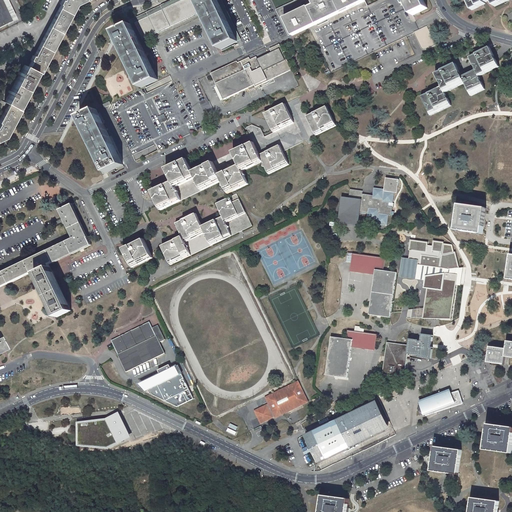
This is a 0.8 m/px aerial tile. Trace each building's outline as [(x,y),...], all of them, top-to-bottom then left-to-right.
[(0,140),(7,138),(21,110),(17,108),(37,71),(40,73),(77,4),(85,0),(61,0),(60,4),(61,5),(34,55),(33,55),(31,60),(32,60),(28,67),(24,65),(20,72),(19,72),(18,74),(19,74),(10,90),(10,91),(9,90),(8,92),(9,93),(5,102),(8,104),(0,119),(0,140)] [(0,0),(0,25),(13,20),(3,0),(0,0)] [(204,9),(199,0),(182,0),(134,23),(131,24),(133,29),(139,40),(142,39),(204,9)] [(199,0),(204,9),(223,48),(239,40),(219,0),(199,0)] [(314,0),(315,2),(317,6),(288,20),(296,36),(310,29),(367,2),(366,0),(407,0),(413,12),(421,9),(427,6),(424,0),(314,0)] [(133,29),(131,24),(115,32),(117,36),(142,87),(158,80),(139,40),(133,29)] [(414,33),(420,46),(421,47),(422,48),(423,49),(425,49),(426,48),(435,44),(426,26),(414,33)] [(224,69),(212,74),(225,101),(261,84),(262,87),(292,72),(293,72),(281,45),(272,50),(273,54),(260,60),(259,58),(253,61),(252,58),(241,64),(239,61),(224,69)] [(499,68),(490,48),(454,64),(463,84),(469,97),(484,91),(478,77),(499,68)] [(454,64),(433,74),(435,77),(439,88),(442,94),(463,84),(454,64)] [(419,97),(428,116),(448,107),(442,94),(439,88),(419,97)] [(282,151),(335,126),(327,107),(307,117),(298,98),(265,113),(274,132),(265,136),(261,128),(253,124),(246,127),(253,142),(233,151),(239,164),(218,173),(213,161),(193,170),(187,157),(166,167),(173,180),(153,189),(162,207),(181,198),(175,185),(195,176),(201,189),(221,179),(227,192),(248,182),(242,170),(262,160),(268,173),(288,163),(282,151)] [(96,108),(79,116),(106,171),(123,163),(96,108)] [(359,213),(368,214),(367,218),(377,219),(377,224),(387,225),(389,213),(391,213),(392,205),(389,204),(389,200),(393,201),(394,191),(398,191),(399,177),(386,175),(385,188),(374,186),(373,196),(361,195),(362,191),(349,189),(348,198),(340,198),(337,223),(358,226),(359,213)] [(170,261),(250,224),(236,193),(216,202),(222,214),(202,224),(196,211),(176,221),(182,233),(162,242),(170,261)] [(56,261),(92,243),(74,204),(61,210),(73,237),(48,250),(54,262),(55,261),(56,261)] [(487,211),(460,207),(456,233),(483,237),(487,211)] [(145,237),(126,245),(134,262),(152,254),(145,237)] [(428,244),(411,241),(409,251),(410,251),(409,261),(404,260),(403,273),(416,275),(417,265),(440,267),(441,258),(439,258),(440,252),(442,253),(443,243),(433,242),(433,247),(427,246),(428,244)] [(48,250),(0,273),(0,287),(36,270),(58,318),(72,312),(50,264),(54,262),(48,250)] [(374,275),(369,316),(390,318),(396,273),(383,271),(384,259),(352,254),(347,254),(346,262),(351,263),(350,272),(374,275)] [(327,307),(341,308),(345,267),(331,266),(327,307)] [(479,275),(487,275),(487,268),(479,267),(479,275)] [(442,272),(432,271),(430,291),(433,291),(431,301),(424,300),(422,314),(437,315),(438,306),(441,307),(441,309),(451,310),(453,293),(450,293),(451,285),(456,286),(457,277),(447,275),(447,277),(441,276),(442,272)] [(129,374),(167,355),(161,344),(169,340),(161,325),(154,328),(150,322),(112,342),(129,374)] [(330,337),(325,375),(347,378),(351,347),(375,349),(376,333),(364,331),(364,327),(355,326),(355,330),(347,330),(346,338),(330,337)] [(431,334),(422,332),(421,340),(417,340),(417,339),(409,338),(408,344),(396,343),(395,346),(386,345),(383,374),(404,376),(407,353),(419,354),(419,356),(431,357),(432,346),(430,346),(431,334)] [(511,342),(507,342),(506,349),(491,347),(489,362),(504,364),(505,357),(511,357),(511,342)] [(182,376),(178,368),(173,370),(177,378),(181,377),(182,376)] [(156,388),(163,403),(188,392),(181,377),(177,378),(173,370),(166,373),(166,372),(162,373),(163,375),(156,378),(160,387),(156,388)] [(151,380),(155,389),(156,388),(160,387),(156,378),(151,380)] [(269,405),(255,412),(262,426),(276,419),(277,420),(311,403),(299,382),(266,399),(269,405)] [(440,409),(460,401),(459,399),(456,396),(453,395),(452,394),(450,391),(420,402),(425,415),(440,409)] [(349,414),(305,436),(318,463),(390,429),(377,401),(349,414)] [(120,412),(117,413),(129,438),(132,437),(120,412)] [(106,418),(77,422),(78,446),(109,449),(129,438),(117,413),(106,418)] [(230,423),(227,431),(235,434),(238,426),(230,423)] [(511,427),(489,424),(485,448),(511,452),(511,427)] [(462,451),(435,447),(432,472),(458,475),(462,451)] [(347,511),(349,500),(324,496),(321,511),(347,511)] [(497,511),(499,503),(472,499),(470,511),(497,511)]
